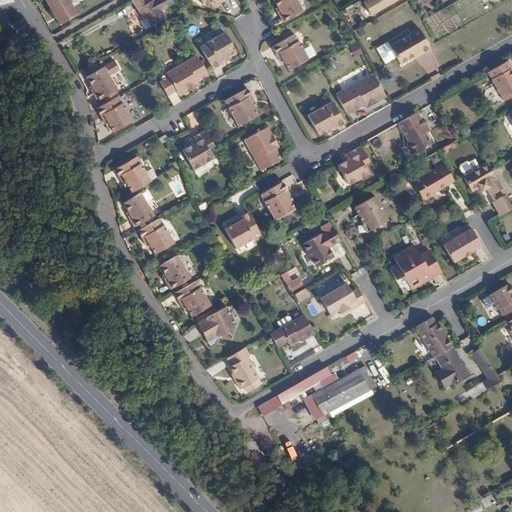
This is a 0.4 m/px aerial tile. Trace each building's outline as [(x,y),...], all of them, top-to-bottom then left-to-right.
[(75,15),(66,0),(40,0),(55,26),(75,15)] [(152,0),(150,2),(148,0),(132,0),(142,15),(144,14),(146,17),(144,19),(141,20),(146,28),(151,25),(152,26),(166,18),(162,10),(173,3),(171,0),(152,0)] [(271,0),(277,10),(284,23),(301,13),(294,0),(271,0)] [(396,0),(364,0),(361,2),(370,16),(396,0)] [(284,23),(277,10),(274,11),(282,24),(284,23)] [(429,46),(417,26),(410,31),(411,33),(389,46),(394,53),(403,49),(408,58),(426,48),(429,46)] [(222,59),(229,55),(236,51),(225,32),(201,46),(213,68),(224,62),(222,59)] [(271,48),(277,58),(280,57),(284,64),(288,71),(306,60),(292,36),(271,48)] [(376,48),(383,60),(394,53),(389,46),(387,42),(376,48)] [(431,49),(429,46),(426,48),(408,58),(403,49),(394,53),(395,56),(400,64),(416,55),(422,51),(423,53),(431,49)] [(394,53),(383,60),(384,63),(395,56),(394,53)] [(206,77),(195,57),(165,74),(167,79),(158,84),(166,97),(174,92),(178,98),(184,94),(193,89),(191,86),(195,83),(206,77)] [(511,67),(507,60),(486,72),(503,101),(511,96),(511,75),(508,69),(511,67)] [(85,77),(91,87),(99,100),(115,90),(102,67),(85,77)] [(371,75),(334,96),(344,113),(351,110),(352,112),(363,106),(367,103),(369,107),(384,98),(371,75)] [(99,100),(91,87),(88,89),(96,101),(99,100)] [(249,103),(252,101),(246,91),(224,102),(239,127),(257,117),(253,110),(249,103)] [(131,122),(117,97),(95,109),(101,120),(104,119),(108,125),(112,132),(131,122)] [(330,128),(332,131),(343,124),(331,102),(306,117),(316,136),(323,132),(330,128)] [(185,116),(190,123),(196,119),(192,112),(185,116)] [(426,132),(415,112),(404,119),(395,124),(405,141),(405,145),(409,152),(412,152),(413,154),(430,144),(423,133),(426,132)] [(272,146),(276,143),(268,129),(244,141),(261,172),(281,160),(275,149),(272,146)] [(214,148),(205,133),(188,143),(189,145),(191,148),(188,150),(183,153),(194,172),(213,161),(207,151),(214,148)] [(341,157),(342,159),(344,162),(340,164),(335,167),(346,186),(366,175),(360,167),(366,163),(358,148),(341,157)] [(131,195),(150,184),(136,160),(114,173),(120,183),(123,181),(127,188),(131,195)] [(478,169),(473,161),(468,165),(464,164),(459,167),(458,171),(463,179),(478,169)] [(500,191),(489,171),(485,165),(478,169),(463,179),(462,179),(470,193),(477,189),(480,193),(485,190),(489,197),(500,191)] [(452,183),(442,167),(411,186),(420,202),(422,201),(422,203),(431,198),(430,196),(452,183)] [(168,181),(175,198),(186,193),(179,176),(168,181)] [(285,197),(289,195),(282,184),(260,196),(274,221),(293,210),(289,203),(285,197)] [(489,197),(493,203),(504,196),(500,191),(489,197)] [(123,206),(130,217),(137,229),(154,219),(141,196),(123,206)] [(498,216),(511,208),(504,196),(493,203),(491,204),(498,216)] [(365,224),(370,232),(387,222),(373,199),(354,210),(362,225),(365,224)] [(261,236),(248,214),(237,221),(239,224),(232,228),(225,232),(236,250),(261,236)] [(137,229),(130,217),(127,218),(134,231),(137,229)] [(174,246),(159,221),(138,233),(144,245),(147,243),(151,250),(155,257),(174,246)] [(366,234),(370,232),(365,224),(362,225),(361,226),(366,234)] [(480,247),(467,225),(460,229),(462,234),(441,246),(452,264),(480,247)] [(339,243),(332,230),(319,237),(318,237),(302,246),(304,251),(317,244),(321,251),(309,259),(315,269),(332,259),(327,250),(339,243)] [(304,251),(309,259),(321,251),(317,244),(304,251)] [(440,273),(427,251),(418,256),(412,246),(391,258),(396,267),(388,271),(394,281),(401,277),(410,290),(440,273)] [(160,267),(167,278),(174,290),(191,281),(178,257),(160,267)] [(279,275),(288,293),(303,285),(298,277),(290,281),(286,272),(279,275)] [(174,290),(167,278),(164,279),(171,292),(174,290)] [(196,282),(174,295),(181,306),(184,304),(188,311),(192,318),(211,307),(196,282)] [(348,311),(363,302),(356,289),(350,293),(345,284),(318,299),(320,301),(319,305),(321,310),(325,311),(328,316),(337,311),(339,315),(347,310),(348,311)] [(502,317),(511,311),(511,295),(511,294),(511,293),(511,289),(508,284),(489,295),(497,310),(499,310),(502,317)] [(292,293),(295,302),(308,297),(305,289),(292,293)] [(223,308),(196,324),(206,343),(208,341),(214,343),(216,337),(229,340),(232,328),(234,327),(223,308)] [(268,336),(276,349),(285,343),(287,347),(298,341),(303,338),(304,340),(313,335),(301,316),(268,336)] [(415,327),(420,335),(439,324),(438,322),(435,324),(431,317),(415,327)] [(439,324),(420,335),(432,357),(434,356),(451,347),(452,346),(439,324)] [(451,347),(434,356),(439,366),(432,370),(441,385),(448,382),(465,371),(451,347)] [(230,366),(248,355),(244,348),(226,359),(230,366)] [(470,355),(477,366),(486,361),(477,350),(470,355)] [(355,358),(351,352),(336,360),(340,366),(355,358)] [(249,357),(248,355),(230,366),(230,367),(228,368),(235,380),(233,381),(239,391),(258,379),(246,359),(249,357)] [(497,377),(487,363),(479,368),(487,380),(481,383),(486,391),(500,383),(497,377)] [(375,388),(363,367),(331,385),(320,391),(303,401),(315,421),(375,388)] [(316,383),(320,391),(331,385),(322,368),(286,390),(276,395),(273,397),(277,405),(316,383)] [(466,388),(476,382),(473,376),(463,382),(466,388)] [(484,507),(495,502),(491,494),(480,499),(484,507)]
